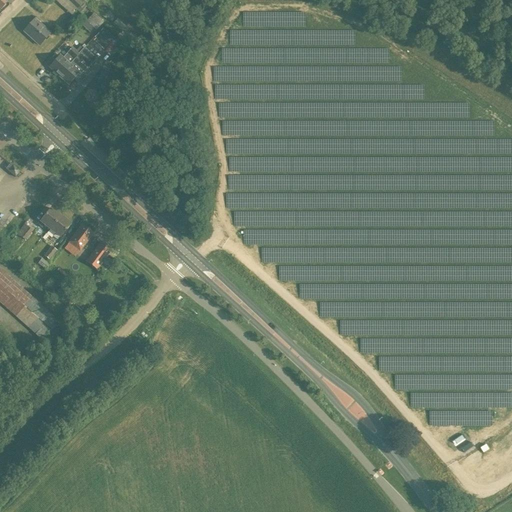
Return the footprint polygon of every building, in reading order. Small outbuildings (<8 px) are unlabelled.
[(86,7),(82,3),(78,0),(65,0),(80,14),(86,7)] [(96,31),(104,23),(93,14),(83,25),(87,29),(90,26),(96,31)] [(39,45),(49,33),(38,23),(40,21),(36,17),(35,19),(34,19),(23,31),(39,45)] [(113,38),(105,31),(98,39),(106,47),(113,38)] [(59,54),(48,66),(58,76),(83,50),(80,47),(76,51),(72,47),(63,58),(59,54)] [(83,50),(58,76),(69,85),(74,79),(79,84),(89,73),(86,70),(96,59),(84,48),(83,50)] [(99,80),(105,83),(108,75),(101,72),(99,80)] [(7,171),(15,177),(20,171),(12,165),(7,171)] [(42,228),(44,226),(49,230),(60,216),(50,208),(39,222),(40,223),(38,225),(42,228)] [(60,216),(49,230),(54,234),(52,237),(57,240),(70,224),(60,216)] [(16,234),(25,241),(32,231),(24,224),(16,234)] [(75,253),(77,255),(92,234),(81,225),(64,248),(74,256),(75,253)] [(101,242),(89,258),(100,266),(112,250),(101,242)] [(44,256),(49,260),(56,250),(51,246),(44,256)] [(0,303),(42,341),(58,322),(0,269),(0,303)] [(481,453),(488,449),(485,444),(478,448),(481,453)]
